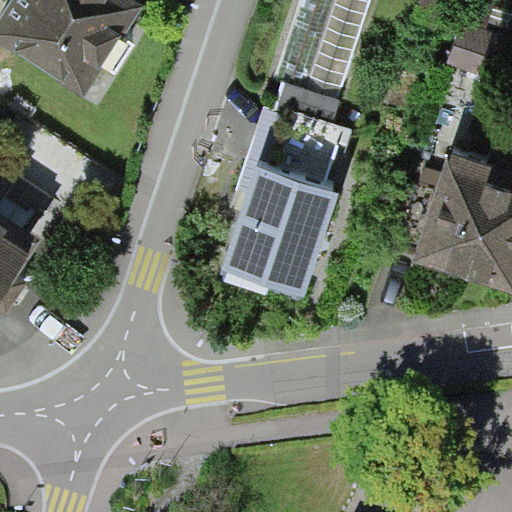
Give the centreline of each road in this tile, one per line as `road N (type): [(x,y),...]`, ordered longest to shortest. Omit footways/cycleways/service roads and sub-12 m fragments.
road 1 (residential): [(238,0),(99,397)]
road 2 (residential): [(99,397),(511,346)]
road 3 (residential): [(99,397),(60,511)]
